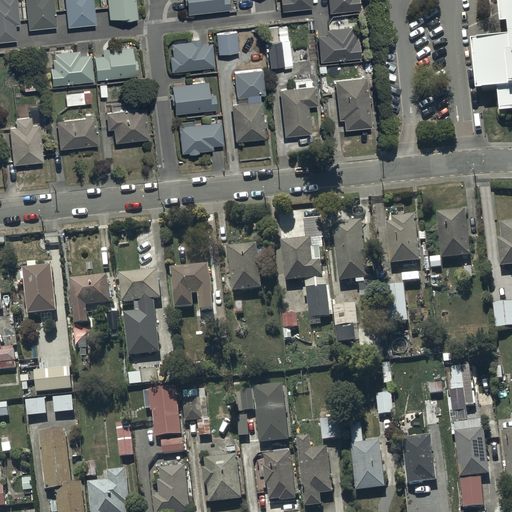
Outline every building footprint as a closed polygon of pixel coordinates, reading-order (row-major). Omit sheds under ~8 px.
[(0,0),(0,40),(16,38),(15,23),(19,23),(16,0),(0,0)] [(25,0),(28,27),(56,24),(54,0),(25,0)] [(64,0),(67,25),(96,22),(93,0),(64,0)] [(106,0),(109,17),(121,16),(121,17),(137,16),(135,0),(106,0)] [(186,0),(187,12),(229,8),(228,0),(186,0)] [(280,0),(281,8),(312,6),(311,0),(327,0),(329,10),(360,8),(358,0),(280,0)] [(511,0),(497,0),(500,26),(509,25),(511,51),(508,52),(511,88),(498,90),(501,115),(511,113),(511,0)] [(327,33),(318,33),(320,59),(360,56),(359,40),(356,41),(355,30),(352,30),(351,25),(327,27),(327,33)] [(238,50),(236,30),(216,31),(218,52),(238,50)] [(267,34),(268,42),(265,42),(265,48),(266,47),(267,58),(269,57),(270,66),(292,64),(289,40),(280,40),(279,33),(267,34)] [(169,55),(171,69),(215,65),(213,47),(209,48),(209,43),(201,44),(201,36),(190,37),(190,39),(171,41),(173,54),(169,55)] [(507,36),(473,40),(478,92),(498,90),(511,88),(508,52),(507,36)] [(104,54),(94,55),(97,77),(138,73),(136,58),(134,58),(132,46),(103,49),(104,54)] [(52,83),(93,78),(90,53),(80,54),(79,49),(54,52),(55,57),(53,57),(54,66),(50,66),(52,83)] [(236,93),(237,101),(232,102),(235,139),(265,137),(262,99),(260,99),(259,93),(264,92),(262,67),(234,69),(236,93)] [(366,74),(334,77),(338,117),(343,117),(344,127),(372,125),(366,74)] [(315,84),(311,84),(311,77),(294,79),(295,86),(279,87),(284,134),(311,131),(308,103),(317,102),(315,84)] [(36,78),(23,79),(24,89),(37,88),(36,78)] [(208,80),(172,84),(175,112),(216,108),(214,92),(209,92),(208,80)] [(90,90),(65,92),(66,104),(91,101),(90,90)] [(148,136),(144,105),(106,110),(108,127),(113,126),(115,140),(148,136)] [(94,114),(56,118),(59,147),(97,142),(94,114)] [(9,125),(12,162),(42,159),(39,122),(32,123),(31,115),(15,116),(16,125),(9,125)] [(181,151),(188,150),(188,152),(199,151),(199,149),(213,148),(212,144),(223,142),(221,119),(178,124),(181,151)] [(469,255),(464,209),(435,212),(440,258),(469,255)] [(418,261),(414,215),(391,217),(391,222),(385,222),(389,263),(418,261)] [(338,282),(355,280),(355,283),(363,282),(363,279),(366,279),(360,220),(331,223),(338,282)] [(499,267),(511,265),(511,221),(498,224),(500,238),(495,239),(499,267)] [(310,237),(279,240),(284,281),(304,279),(305,287),(302,287),(303,297),(305,296),(307,317),(331,315),(327,278),(322,278),(317,238),(310,239),(310,237)] [(256,244),(227,248),(232,293),(261,289),(256,244)] [(212,309),(207,264),(169,268),(174,309),(193,307),(191,294),(197,294),(199,311),(212,309)] [(52,265),(23,269),(29,315),(57,312),(52,265)] [(475,266),(463,266),(463,280),(476,280),(475,266)] [(120,274),(123,303),(135,302),(137,312),(124,313),(129,356),(161,352),(155,300),(161,299),(158,270),(120,274)] [(421,273),(404,275),(405,282),(421,281),(421,273)] [(107,276),(70,279),(74,324),(87,323),(86,305),(110,303),(107,276)] [(406,321),(402,284),(384,286),(388,323),(406,321)] [(246,300),(234,300),(235,315),(246,315),(246,300)] [(511,325),(511,301),(492,303),(494,327),(511,325)] [(354,304),(332,306),(334,327),(356,325),(354,304)] [(117,311),(106,312),(108,330),(119,329),(117,311)] [(295,314),(281,315),(284,339),(291,339),(290,329),(296,328),(295,314)] [(0,370),(17,368),(14,347),(0,348),(0,370)] [(457,352),(442,354),(443,364),(458,362),(457,352)] [(506,366),(493,366),(493,381),(506,381),(506,366)] [(70,367),(35,371),(37,393),(72,389),(70,367)] [(155,368),(140,370),(142,383),(157,381),(155,368)] [(169,369),(157,370),(158,384),(171,383),(169,369)] [(139,372),(127,373),(128,384),(141,383),(139,372)] [(451,382),(453,391),(451,391),(453,412),(467,410),(465,389),(463,389),(461,380),(451,382)] [(254,388),(260,444),(290,441),(284,384),(254,388)] [(175,387),(146,390),(149,411),(151,411),(154,438),(181,435),(175,387)] [(253,391),(241,392),(243,411),(255,410),(253,391)] [(392,393),(378,394),(379,414),(393,413),(392,393)] [(74,396),(54,398),(56,413),(75,411),(74,396)] [(199,397),(182,398),(184,421),(201,420),(199,397)] [(424,399),(426,424),(441,422),(439,398),(424,399)] [(46,399),(27,400),(28,417),(47,415),(46,399)] [(341,402),(319,406),(323,440),(346,437),(341,402)] [(8,403),(0,403),(0,416),(9,416),(8,403)] [(470,413),(452,415),(453,423),(471,420),(470,413)] [(248,416),(238,417),(240,437),(249,436),(248,416)] [(490,474),(483,420),(453,424),(460,478),(490,474)] [(128,422),(114,424),(117,457),(132,456),(128,422)] [(351,425),(353,444),(351,444),(357,491),(386,487),(380,441),(364,443),(361,424),(351,425)] [(64,428),(38,432),(45,490),(55,489),(63,488),(62,485),(71,484),(64,428)] [(511,431),(503,432),(509,487),(511,486),(511,431)] [(311,436),(297,437),(305,507),(322,505),(321,494),(333,493),(328,447),(312,449),(311,436)] [(437,480),(431,436),(402,439),(408,484),(437,480)] [(182,438),(160,440),(161,454),(183,452),(182,438)] [(292,453),(265,456),(267,468),(264,468),(266,486),(268,486),(270,502),(282,500),(282,502),(298,500),(292,453)] [(238,455),(204,459),(205,469),(201,470),(204,488),(207,487),(209,504),(243,500),(238,455)] [(96,463),(85,464),(86,477),(96,476),(96,463)] [(188,511),(184,467),(158,469),(160,481),(156,481),(157,496),(151,497),(153,511),(188,511)] [(124,469),(106,472),(107,480),(87,483),(90,511),(124,511),(124,506),(128,505),(124,469)] [(23,477),(24,490),(33,490),(32,477),(23,477)] [(482,478),(461,480),(464,508),(485,507),(482,478)] [(63,488),(55,489),(57,511),(83,511),(80,482),(71,484),(62,485),(63,488)]
